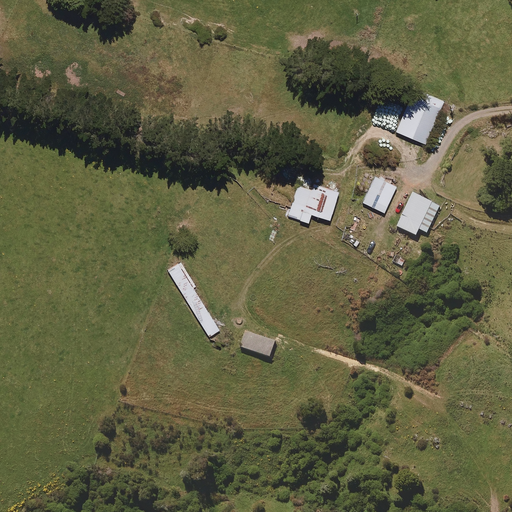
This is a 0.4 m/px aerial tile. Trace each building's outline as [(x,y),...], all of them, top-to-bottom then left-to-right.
[(413,86),(404,108),(395,129),(425,142),(443,98),(413,86)] [(395,184),(374,174),(362,200),(383,210),(395,184)] [(337,189),(314,182),(312,188),(297,183),(287,214),(307,220),(309,211),(328,217),(337,189)] [(440,206),(413,193),(397,226),(416,235),(419,228),(427,232),(440,206)] [(214,316),(180,261),(167,269),(208,335),(218,329),(212,318),(214,316)] [(275,341),(246,332),(241,347),(270,356),(275,341)]
